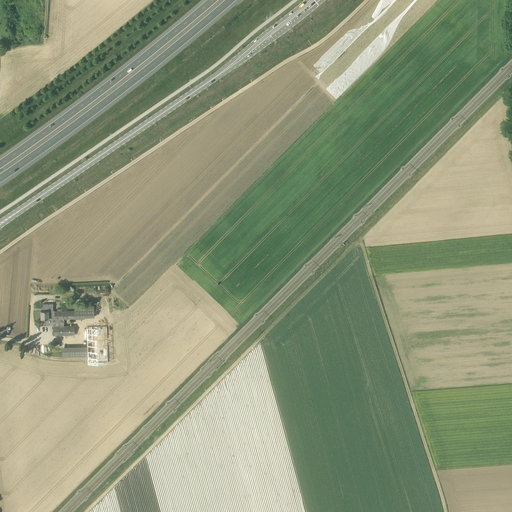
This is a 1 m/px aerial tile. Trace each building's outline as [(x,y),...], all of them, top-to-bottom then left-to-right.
[(53,319),(53,311),(53,304),(43,304),(43,309),(45,309),(45,311),(41,311),(41,319),(53,319)] [(74,306),(74,311),(74,317),(74,319),(85,319),(85,317),(94,317),(94,306),(74,306)] [(54,311),(53,311),(53,319),(53,335),(66,335),(66,337),(69,337),(69,335),(75,335),(75,326),(64,326),(64,319),(74,319),(74,317),(74,311),(62,311),(62,309),(57,309),(57,311),(54,311)] [(85,328),(85,364),(106,364),(105,328),(85,328)] [(96,347),(62,348),(62,357),(96,356),(96,347)]
